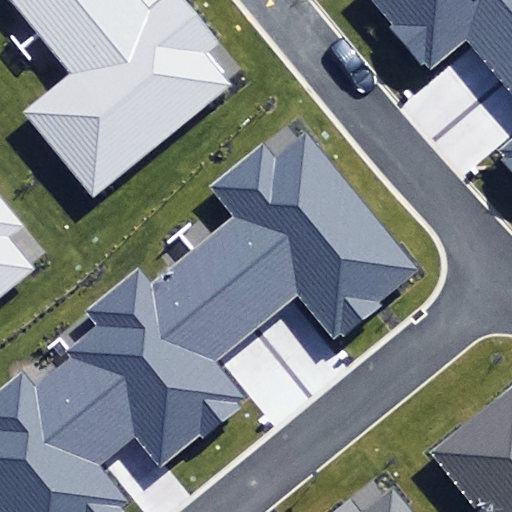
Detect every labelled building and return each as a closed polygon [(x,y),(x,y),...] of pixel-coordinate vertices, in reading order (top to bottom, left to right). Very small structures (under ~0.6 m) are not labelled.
[(10,0),(39,35),(81,0),(10,0)] [(160,0),(149,9),(141,0),(81,0),(39,35),(71,73),(23,112),(93,198),(231,86),(205,54),(219,43),(184,0),(160,0)] [(467,41),(503,82),(511,74),(511,0),(374,0),(393,22),(387,27),(419,65),(423,61),(431,71),(467,41)] [(511,74),(503,82),(511,93),(511,138),(499,149),(505,157),(501,160),(511,173),(511,74)] [(233,218),(192,251),(255,328),(298,294),(333,338),(340,332),(344,337),(382,307),(377,302),(417,270),(308,135),(277,160),(264,143),(209,187),(233,218)] [(0,301),(37,272),(9,238),(23,227),(0,197),(0,301)] [(216,360),(255,328),(192,251),(151,284),(138,268),(85,311),(96,325),(65,351),(70,358),(135,437),(159,467),(200,434),(203,438),(243,406),(239,401),(245,396),(216,360)] [(99,466),(135,437),(70,358),(35,386),(22,371),(0,388),(0,511),(125,511),(121,507),(128,501),(99,466)] [(511,511),(511,386),(429,453),(477,511),(511,511)] [(411,511),(393,489),(364,511),(360,511),(351,501),(337,511),(411,511)]
